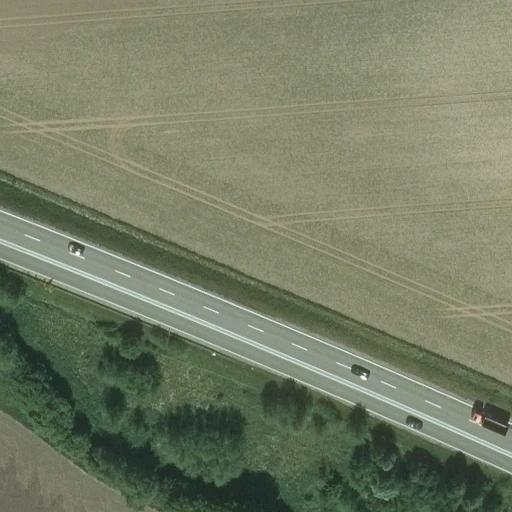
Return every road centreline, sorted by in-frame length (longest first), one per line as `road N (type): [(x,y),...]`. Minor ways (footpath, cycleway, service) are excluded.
road 1 (trunk): [(0,250),(511,468)]
road 2 (trunk): [(511,440),(0,223)]
